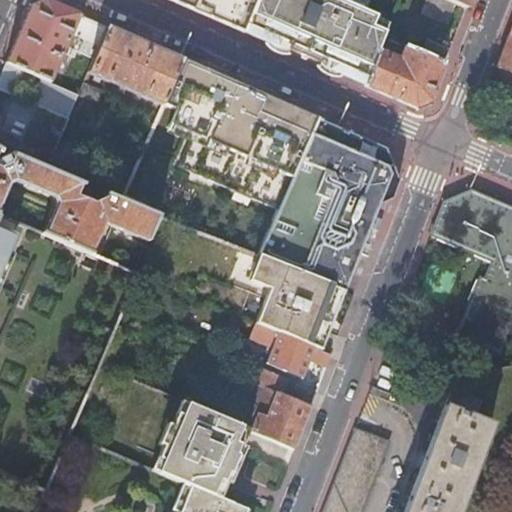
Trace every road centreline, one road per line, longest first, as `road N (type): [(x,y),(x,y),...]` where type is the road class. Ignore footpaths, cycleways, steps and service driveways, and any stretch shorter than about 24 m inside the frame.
road 1 (residential): [(441,141),(107,0)]
road 2 (residential): [(342,396),(441,141)]
road 3 (residential): [(377,511),(399,455),(398,428),(378,409),(342,396)]
road 4 (residential): [(441,141),(497,0)]
road 5 (residential): [(298,511),(342,396)]
